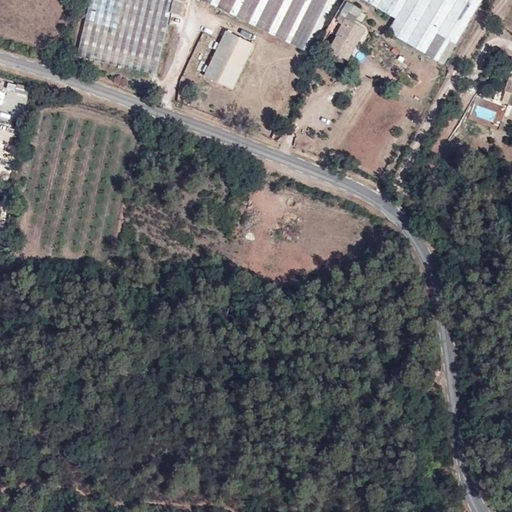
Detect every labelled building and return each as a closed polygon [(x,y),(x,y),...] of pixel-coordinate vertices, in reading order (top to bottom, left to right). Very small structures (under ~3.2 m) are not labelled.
[(156,73),(170,12),(172,0),(89,0),(77,55),(156,73)] [(176,0),(172,0),(170,12),(182,15),(186,3),(176,0)] [(205,0),(310,52),(316,39),(264,14),(236,0),(205,0)] [(236,0),(264,14),(270,0),(236,0)] [(270,0),(264,14),(316,39),(335,0),(270,0)] [(344,0),(334,16),(363,33),(365,29),(353,22),(362,8),(350,0),(344,0)] [(365,0),(396,18),(387,30),(403,40),(420,0),(365,0)] [(482,0),(420,0),(403,40),(444,64),(482,0)] [(334,16),(320,39),(335,49),(334,52),(347,60),(363,33),(334,16)] [(225,34),(205,82),(235,94),(255,47),(225,34)]
